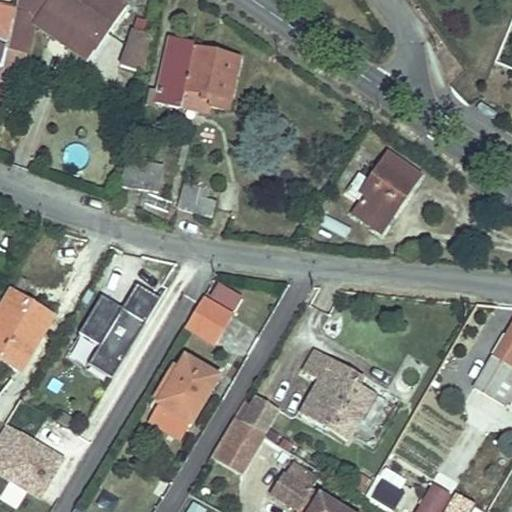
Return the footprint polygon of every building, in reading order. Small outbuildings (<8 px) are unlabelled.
[(111,0),(55,0),(47,12),(82,37),(73,51),(91,64),(102,46),(126,10),(111,0)] [(0,19),(0,38),(14,44),(21,11),(21,8),(7,4),(2,20),(0,19)] [(14,44),(36,50),(42,25),(32,14),(21,11),(14,44)] [(123,69),(145,72),(150,36),(127,34),(123,69)] [(183,94),(231,105),(238,60),(190,51),(191,40),(169,36),(155,109),(179,115),(183,94)] [(0,62),(9,65),(9,64),(14,44),(0,38),(0,62)] [(14,44),(9,64),(32,70),(36,50),(14,44)] [(133,152),(127,187),(170,194),(173,169),(160,167),(162,151),(146,149),(146,154),(133,152)] [(367,200),(354,219),(381,236),(418,178),(388,158),(363,197),(367,200)] [(179,186),(176,210),(194,213),(198,190),(179,186)] [(136,287),(124,310),(100,297),(68,359),(114,382),(157,298),(136,287)] [(37,336),(46,322),(10,299),(0,316),(0,372),(21,385),(48,342),(37,336)] [(231,329),(204,312),(187,339),(214,356),(231,329)] [(491,365),(511,331),(511,320),(505,317),(479,359),(491,365)] [(56,328),(46,322),(37,336),(48,342),(56,328)] [(470,402),(493,417),(511,385),(511,331),(491,365),(470,402)] [(298,421),(346,449),(374,403),(346,386),(352,377),(319,357),(305,378),(319,386),(298,421)] [(182,369),(156,414),(188,433),(214,389),(182,369)] [(262,436),(279,411),(258,397),(241,422),(262,436)] [(0,439),(16,414),(0,409),(0,439)] [(188,433),(156,414),(146,431),(179,449),(188,433)] [(241,476),(265,438),(262,436),(241,422),(235,418),(211,457),(241,476)] [(324,480),(299,464),(290,477),(315,493),(324,480)] [(386,511),(393,511),(409,481),(382,468),(365,501),(386,511)] [(277,500),(294,511),(304,511),(315,493),(290,477),(277,500)] [(101,492),(93,510),(96,511),(114,511),(120,501),(101,492)] [(436,499),(428,511),(454,511),(455,511),(436,499)]
